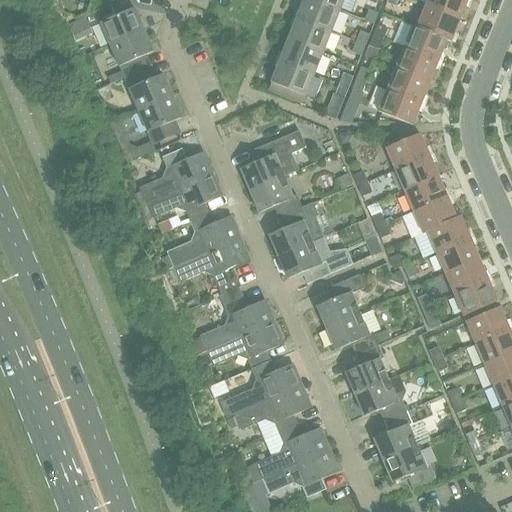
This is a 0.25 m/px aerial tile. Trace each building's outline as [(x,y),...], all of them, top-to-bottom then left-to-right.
[(311,0),(304,0),(297,19),(331,32),(339,11),(311,0)] [(311,0),(339,11),(343,0),(311,0)] [(428,0),(426,7),(460,20),(467,0),(428,0)] [(96,11),(101,23),(100,23),(110,45),(144,30),(134,8),(124,13),(119,1),(96,11)] [(413,26),(412,26),(451,41),(460,20),(426,7),(417,27),(413,26)] [(364,21),(373,25),(378,13),(368,10),(364,21)] [(297,19),(288,40),(322,53),(331,32),(297,19)] [(387,29),(377,24),(373,35),(383,39),(387,29)] [(412,26),(404,48),(438,61),(446,40),(451,42),(451,41),(412,26)] [(153,52),(144,30),(110,45),(119,67),(120,67),(125,78),(147,68),(143,57),(153,52)] [(365,46),(369,35),(360,31),(355,42),(365,46)] [(379,50),(383,39),(373,35),(369,46),(379,50)] [(288,40),(280,61),(314,74),(322,53),(288,40)] [(361,56),(365,46),(355,42),(351,52),(361,56)] [(404,48),(396,69),(430,82),(438,61),(404,48)] [(267,92),(302,105),(314,74),(280,61),(267,92)] [(361,67),(357,78),(366,81),(370,71),(361,67)] [(129,89),(138,111),(172,96),(163,74),(152,79),(147,68),(125,78),(129,89)] [(396,69),(387,90),(421,104),(430,82),(396,69)] [(343,73),(339,84),(349,88),(353,77),(343,73)] [(357,78),(352,89),(362,92),(366,81),(357,78)] [(335,95),(344,99),(349,88),(339,84),(335,95)] [(378,112),(413,126),(421,104),(387,90),(378,112)] [(176,135),(171,123),(182,118),(172,96),(138,111),(148,133),(153,145),(176,135)] [(344,109),(340,122),(352,123),(356,112),(344,109)] [(250,151),(255,163),(241,169),(250,191),(284,176),(283,176),(298,170),(291,154),(307,148),(299,130),(250,151)] [(339,135),(342,144),(347,142),(351,138),(349,131),(339,135)] [(386,149),(395,171),(430,156),(420,134),(386,149)] [(120,150),(125,163),(141,157),(138,149),(130,146),(120,150)] [(166,168),(163,178),(139,188),(145,204),(213,174),(204,153),(180,163),(175,152),(162,158),(166,168)] [(395,171),(404,192),(439,177),(430,156),(395,171)] [(362,172),(353,176),(357,187),(367,183),(362,172)] [(152,219),(176,208),(185,212),(190,222),(202,217),(198,206),(223,196),(213,174),(145,204),(152,219)] [(337,180),(342,191),(353,186),(348,175),(337,180)] [(259,213),(274,206),(279,218),(302,208),(296,195),(292,197),(284,176),(250,191),(259,213)] [(404,192),(414,213),(448,198),(439,177),(404,192)] [(371,193),(367,183),(357,187),(362,198),(371,193)] [(419,225),(422,234),(457,219),(448,198),(414,213),(419,225)] [(139,206),(145,222),(152,219),(145,204),(139,206)] [(283,229),(269,235),(279,257),(322,238),(313,218),(317,216),(312,204),(302,209),(302,208),(279,218),(283,229)] [(374,225),(375,229),(386,225),(381,214),(371,218),(374,225)] [(190,222),(194,232),(191,242),(167,252),(168,256),(161,259),(166,270),(240,238),(232,218),(207,227),(202,217),(190,222)] [(428,233),(437,253),(470,239),(463,223),(459,225),(457,219),(422,234),(423,235),(428,233)] [(157,225),(161,233),(172,229),(168,220),(157,225)] [(375,229),(380,239),(390,235),(386,225),(375,229)] [(214,276),(218,287),(237,278),(233,267),(250,260),(240,238),(166,270),(171,282),(178,279),(180,282),(204,272),(214,276)] [(288,279),(302,273),(307,284),(351,265),(345,250),(328,252),(322,238),(279,257),(288,279)] [(437,253),(446,274),(479,260),(470,239),(437,253)] [(368,245),(373,257),(382,253),(377,241),(368,245)] [(399,255),(389,259),(394,270),(403,266),(399,255)] [(446,274),(455,295),(488,280),(479,260),(446,274)] [(403,268),(408,279),(418,275),(413,264),(403,268)] [(241,275),(250,293),(266,285),(257,268),(241,275)] [(390,282),(402,286),(404,280),(401,271),(392,275),(390,282)] [(327,289),(331,300),(317,306),(327,328),(360,314),(351,294),(365,289),(359,275),(327,289)] [(464,317),(497,302),(488,280),(455,295),(464,317)] [(416,298),(421,309),(431,305),(426,295),(416,298)] [(443,296),(431,301),(436,314),(449,308),(443,296)] [(200,336),(200,337),(207,351),(274,322),(264,300),(247,308),(243,297),(223,306),(228,317),(225,325),(200,336)] [(421,309),(430,330),(442,325),(436,314),(435,315),(431,305),(421,309)] [(499,307),(466,321),(476,344),(509,329),(499,307)] [(336,350),(350,344),(355,355),(378,346),(378,345),(374,336),(373,333),(381,330),(372,311),(360,316),(360,314),(327,328),(336,350)] [(271,362),(266,352),(284,344),(274,322),(207,351),(213,364),(214,367),(237,356),(247,360),(251,370),(271,362)] [(476,344),(485,365),(511,352),(511,337),(509,329),(476,344)] [(387,330),(374,336),(378,345),(391,340),(387,330)] [(429,351),(434,362),(443,358),(438,348),(439,347),(434,336),(425,340),(430,351),(429,351)] [(194,340),(191,341),(197,356),(207,351),(200,337),(195,339),(194,340)] [(387,379),(379,360),(384,359),(378,346),(355,355),(359,366),(346,372),(355,395),(399,376),(398,374),(387,379)] [(197,356),(196,356),(202,369),(204,368),(205,367),(213,364),(207,351),(197,356)] [(511,352),(485,365),(494,386),(511,377),(511,352)] [(434,362),(438,373),(447,369),(443,358),(434,362)] [(228,400),(228,402),(219,406),(225,419),(234,415),(302,386),(292,365),(276,372),(271,362),(251,370),(256,381),(255,381),(252,389),(228,400)] [(364,416),(378,411),(383,422),(407,412),(401,398),(405,390),(399,376),(355,395),(364,416)] [(511,377),(494,386),(503,407),(511,402),(511,377)] [(209,388),(213,399),(229,392),(224,381),(209,388)] [(265,420),(274,423),(279,434),(298,426),(294,416),(311,408),(302,386),(234,415),(241,430),(265,420)] [(447,393),(452,404),(461,400),(456,389),(447,393)] [(452,404),(456,414),(465,411),(461,400),(452,404)] [(511,402),(503,407),(511,428),(511,427),(511,402)] [(374,438),(384,461),(417,447),(408,426),(413,425),(407,412),(383,422),(388,433),(374,438)] [(279,434),(284,446),(282,447),(280,453),(255,464),(262,480),(329,450),(319,429),(303,437),(298,426),(279,434)] [(474,431),(465,435),(470,446),(479,442),(474,431)] [(484,453),(479,442),(470,446),(474,456),(484,453)] [(430,465),(425,467),(417,447),(384,461),(393,483),(407,477),(412,488),(436,478),(430,465)] [(326,490),(322,480),(339,472),(329,450),(262,480),(249,485),(257,500),(292,484),(302,488),(307,499),(326,490)]
